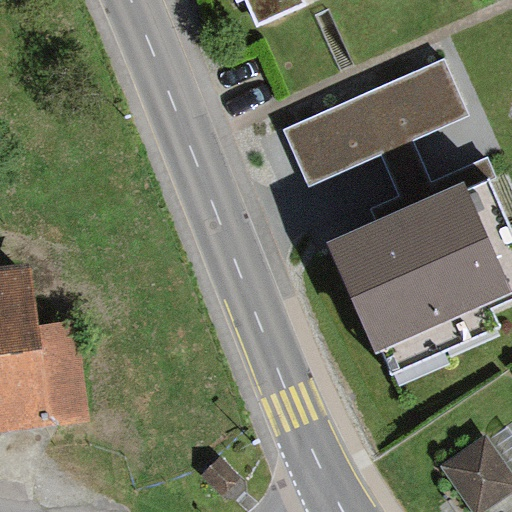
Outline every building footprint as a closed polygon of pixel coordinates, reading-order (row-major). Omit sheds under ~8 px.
[(288,0),(213,0),(226,28),(288,0)] [(403,189),(440,172),(424,136),(473,114),(446,55),(287,127),(309,176),(382,143),(403,189)] [(511,309),(511,229),(495,187),(333,255),(379,365),(511,309)] [(0,421),(74,414),(67,336),(14,341),(8,278),(0,278),(0,421)] [(481,511),(511,491),(511,470),(486,432),(437,465),(467,511),(481,511)]
